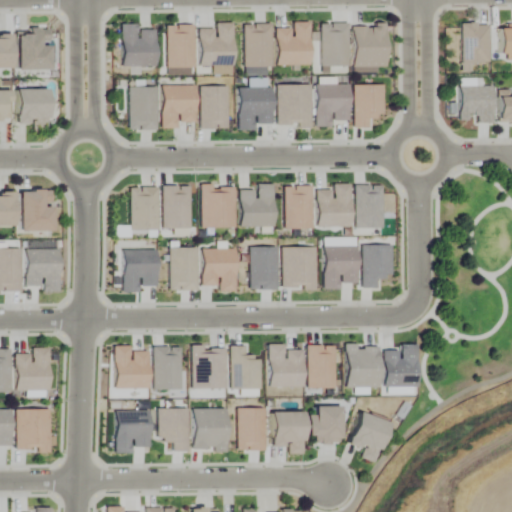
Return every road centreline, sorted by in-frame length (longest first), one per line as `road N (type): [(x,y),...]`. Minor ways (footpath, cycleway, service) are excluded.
road 1 (residential): [(76,511),(81,0)]
road 2 (residential): [(511,157),(0,159)]
road 3 (residential): [(404,316),(0,319)]
road 4 (residential): [(327,480),(0,482)]
road 5 (residential): [(404,316),(416,304),(416,0)]
